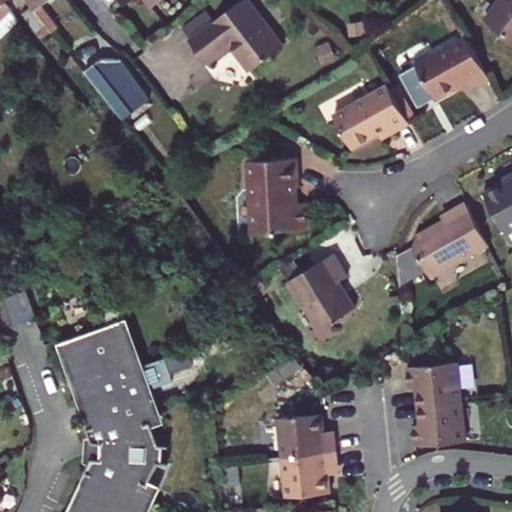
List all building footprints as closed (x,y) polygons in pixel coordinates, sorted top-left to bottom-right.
[(33,0),(41,9),(51,0),(33,0)] [(295,49),(258,0),(254,0),(199,40),(218,65),(243,47),(262,73),(295,49)] [(511,31),(511,0),(504,0),(492,17),(511,31)] [(482,87),(500,77),(477,35),(427,62),(446,97),(467,85),(478,79),(480,83),(482,87)] [(124,57),(105,58),(89,70),(127,120),(155,97),(124,57)] [(480,83),(478,79),(467,85),(469,89),(480,83)] [(403,129),(419,120),(398,81),(342,111),(361,145),(387,131),(400,124),(403,129)] [(403,129),(400,124),(387,131),(390,137),(403,129)] [(306,181),(305,152),(255,152),(255,189),(258,189),(258,227),(283,227),(283,224),(311,223),(311,199),(304,199),(304,182),(306,181)] [(511,183),(506,186),(488,196),(490,200),(509,230),(511,234),(511,233),(511,183)] [(509,230),(490,200),(473,210),(492,241),(509,230)] [(455,214),(458,219),(448,224),(423,239),(419,252),(439,282),(496,248),(492,241),(473,210),(470,205),(455,214)] [(448,224),(458,219),(455,214),(446,219),(448,224)] [(362,272),(347,247),(300,275),(334,330),(372,306),(354,277),(362,272)] [(77,389),(141,366),(124,319),(61,342),(77,389)] [(114,417),(154,402),(149,388),(169,381),(161,359),(141,366),(77,389),(91,427),(115,419),(114,417)] [(472,361),(420,366),(422,387),(430,386),(431,404),(475,400),(472,361)] [(475,400),(431,404),(433,423),(426,424),(428,445),(479,440),(475,400)] [(89,461),(84,474),(111,487),(113,483),(153,501),(156,493),(151,488),(157,476),(171,463),(169,445),(157,435),(151,421),(160,417),(154,402),(114,417),(115,419),(91,427),(91,429),(88,432),(88,437),(91,443),(99,443),(99,460),(94,460),(89,461)] [(292,417),(296,456),(350,451),(349,436),(338,437),(337,430),(335,412),(292,417)] [(348,429),(337,430),(338,437),(349,436),(348,429)] [(350,451),(296,456),(300,496),(343,491),(342,473),(341,466),(352,465),(350,451)] [(0,452),(0,472),(9,466),(0,452)] [(352,465),(341,466),(342,473),(352,473),(352,465)] [(19,480),(9,466),(0,472),(0,511),(20,498),(11,485),(19,480)] [(88,478),(71,511),(147,511),(153,501),(113,483),(111,487),(84,474),(84,475),(88,478)]
